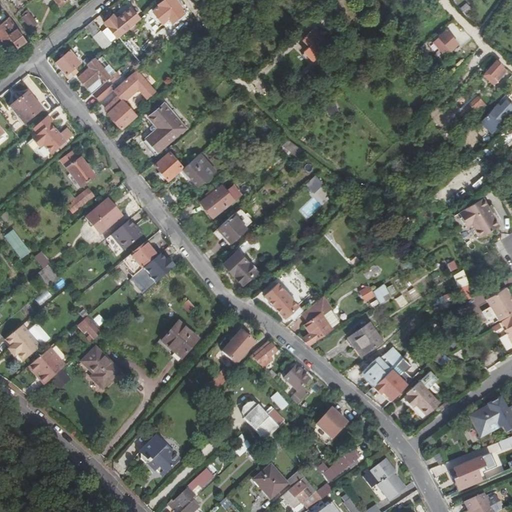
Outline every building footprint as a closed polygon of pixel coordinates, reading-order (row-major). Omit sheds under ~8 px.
[(176,13),(182,8),(175,0),(166,0),(161,5),(162,7),(155,12),(164,23),(172,17),(173,18),(177,15),(176,13)] [(117,38),(118,37),(129,28),(133,24),(139,19),(131,9),(116,20),(113,16),(104,23),(108,27),(111,28),(116,34),(115,36),(117,38)] [(31,32),(39,26),(28,11),(20,16),(31,32)] [(152,33),(161,26),(149,11),(141,18),(152,33)] [(8,18),(1,24),(8,35),(11,38),(18,48),(27,42),(8,18)] [(90,22),(85,27),(104,49),(111,43),(101,31),(99,33),(90,22)] [(8,35),(1,24),(0,25),(0,38),(1,40),(5,37),(8,35)] [(438,37),(448,49),(456,43),(445,30),(438,37)] [(319,53),(311,45),(303,52),(312,61),(319,53)] [(339,47),(325,61),(331,67),(329,70),(335,75),(343,67),(338,62),(345,54),(339,47)] [(64,75),(67,79),(77,72),(74,68),(80,63),(70,50),(55,63),(65,74),(64,75)] [(93,58),(77,72),(67,79),(66,80),(69,84),(68,85),(73,92),(74,91),(83,84),(91,93),(92,92),(105,81),(110,77),(93,58)] [(496,79),(498,81),(508,72),(497,61),(487,71),(488,72),(485,75),(492,82),(496,79)] [(105,81),(92,92),(99,102),(113,90),(105,81)] [(35,103),(41,98),(33,88),(9,107),(21,121),(38,106),(35,103)] [(131,92),(126,98),(131,103),(136,98),(131,92)] [(468,106),(469,107),(468,108),(471,111),(481,101),(477,97),(468,106)] [(119,127),(134,114),(121,100),(106,113),(119,127)] [(158,128),(153,133),(144,141),(155,154),(176,135),(184,128),(163,104),(149,117),(154,124),(158,128)] [(498,126),(503,122),(492,111),(487,115),(498,126)] [(51,124),(46,118),(33,129),(38,135),(27,144),(34,153),(42,146),(50,155),(58,149),(65,144),(49,125),(51,124)] [(158,128),(154,124),(150,127),(151,130),(153,133),(158,128)] [(186,126),(184,128),(176,135),(179,137),(188,129),(186,126)] [(249,135),(243,140),(241,138),(234,144),(245,158),(253,151),(251,149),(256,144),(249,135)] [(181,167),(169,153),(154,165),(167,180),(181,167)] [(61,163),(81,189),(94,178),(80,159),(78,161),(73,154),(61,163)] [(199,154),(184,167),(193,178),(190,181),(198,190),(211,179),(203,169),(208,165),(199,154)] [(216,175),(208,165),(203,169),(211,179),(216,175)] [(193,178),(184,167),(181,170),(190,181),(193,178)] [(314,175),(304,186),(314,195),(324,185),(314,175)] [(199,203),(211,217),(232,200),(220,186),(199,203)] [(71,205),(67,208),(71,213),(92,196),(87,190),(70,203),(71,205)] [(254,195),(241,207),(246,212),(259,201),(254,195)] [(107,199),(85,218),(92,227),(97,223),(103,230),(98,234),(99,235),(121,216),(107,199)] [(461,215),(463,218),(467,226),(468,228),(473,225),(481,239),(500,228),(493,215),(489,208),(484,199),(465,211),(465,212),(461,215)] [(244,228),(232,215),(217,229),(228,242),(244,228)] [(111,235),(123,250),(139,236),(132,227),(127,221),(111,235)] [(97,223),(92,227),(98,234),(103,230),(97,223)] [(132,227),(139,236),(142,234),(135,226),(132,227)] [(13,229),(3,236),(19,260),(29,254),(13,229)] [(123,250),(111,235),(109,236),(121,252),(123,250)] [(253,246),(246,239),(235,249),(237,251),(256,272),(258,270),(244,255),(253,246)] [(144,242),(129,255),(140,270),(155,256),(144,242)] [(97,247),(80,261),(95,279),(101,274),(97,268),(107,260),(97,247)] [(256,272),(237,251),(223,264),(241,285),(256,272)] [(45,267),(50,264),(41,253),(36,257),(45,267)] [(114,261),(117,265),(123,260),(120,256),(114,261)] [(108,266),(111,270),(117,265),(114,261),(108,266)] [(454,261),(446,264),(449,272),(456,270),(454,261)] [(294,279),(299,284),(310,275),(305,269),(294,279)] [(115,274),(123,285),(128,280),(120,270),(115,274)] [(457,289),(468,285),(463,270),(452,274),(457,289)] [(263,295),(274,307),(288,295),(277,282),(263,295)] [(372,291),(380,303),(391,297),(383,284),(372,291)] [(485,297),(490,305),(498,319),(511,310),(511,296),(505,285),(485,297)] [(361,293),(365,300),(372,296),(368,289),(361,293)] [(304,313),(288,295),(274,307),(284,318),(288,315),(294,321),(302,315),(304,313)] [(396,298),(400,307),(408,304),(403,295),(396,298)] [(302,315),(308,323),(321,314),(330,308),(331,307),(322,299),(304,313),(302,315)] [(494,321),(498,319),(490,305),(486,307),(494,321)] [(340,321),(330,308),(321,314),(329,328),(340,321)] [(511,313),(501,320),(506,328),(511,324),(511,313)] [(330,329),(329,328),(321,314),(308,323),(305,325),(310,333),(303,338),(308,345),(330,329)] [(87,331),(95,339),(100,334),(86,319),(79,326),(84,333),(87,331)] [(182,319),(165,338),(184,355),(201,336),(182,319)] [(23,325),(29,332),(34,327),(28,320),(23,325)] [(511,324),(506,328),(503,330),(506,335),(509,334),(511,339),(511,344),(511,324)] [(21,325),(3,340),(10,347),(8,349),(15,356),(17,355),(22,362),(40,348),(21,325)] [(351,337),(364,356),(381,344),(369,325),(351,337)] [(241,332),(223,353),(234,364),(246,350),(247,352),(254,344),(241,332)] [(181,358),(184,355),(165,338),(163,337),(160,340),(181,358)] [(258,351),(252,357),(260,365),(270,357),(271,357),(277,352),(271,345),(260,355),(258,351)] [(46,351),(32,364),(42,375),(39,378),(45,385),(65,366),(50,348),(46,351)] [(111,370),(97,358),(87,349),(75,364),(88,376),(86,379),(96,388),(111,370)] [(440,353),(435,360),(445,367),(450,360),(440,353)] [(100,355),(97,358),(111,370),(114,367),(100,355)] [(361,372),(373,386),(390,370),(377,356),(361,372)] [(42,375),(32,364),(29,366),(39,378),(42,375)] [(284,380),(290,385),(295,381),(302,387),(309,379),(295,367),(284,380)] [(411,406),(414,403),(424,414),(437,403),(425,389),(436,379),(430,371),(406,393),(406,394),(403,397),(411,406)] [(221,378),(204,396),(211,403),(227,385),(221,378)] [(276,391),(269,398),(281,410),(288,404),(276,391)] [(505,431),(511,427),(511,420),(499,398),(487,405),(488,407),(484,410),(483,409),(471,416),(469,421),(478,434),(480,434),(488,429),(490,431),(500,424),(505,431)] [(438,407),(440,411),(447,406),(444,402),(438,407)] [(257,408),(244,421),(263,442),(282,426),(269,412),(265,416),(257,408)] [(332,409),(318,426),(334,439),(348,421),(332,409)] [(155,469),(155,470),(161,477),(178,461),(165,447),(166,446),(157,436),(139,452),(140,453),(140,458),(144,463),(150,463),(155,469)] [(240,436),(236,440),(246,452),(250,447),(240,436)] [(246,452),(259,468),(281,448),(277,443),(260,458),(250,447),(246,452)] [(353,450),(330,470),(324,475),(331,483),(350,467),(352,469),(358,464),(356,461),(359,458),(353,450)] [(438,452),(432,456),(436,463),(443,460),(438,452)] [(483,458),(487,468),(493,466),(489,456),(483,458)] [(393,475),(394,474),(395,473),(385,460),(370,471),(380,483),(377,486),(380,490),(396,478),(395,476),(394,477),(393,475)] [(470,465),(447,474),(447,472),(439,476),(443,488),(448,486),(448,484),(473,474),(470,465)] [(255,481),(269,499),(286,485),(271,467),(255,481)] [(294,488),(306,478),(300,471),(288,481),(294,488)] [(202,472),(186,487),(187,488),(176,499),(183,506),(194,496),(191,492),(195,488),(194,487),(205,476),(202,472)] [(294,488),(284,496),(294,508),(300,503),(302,505),(313,497),(318,504),(324,500),(318,493),(306,478),(294,488)] [(396,478),(380,490),(389,502),(405,489),(396,478)] [(324,500),(334,492),(329,485),(318,493),(324,500)] [(358,511),(347,493),(340,498),(348,511),(358,511)] [(470,511),(492,511),(483,493),(464,503),(469,511),(470,511)] [(308,511),(318,504),(313,497),(302,505),(308,511)]
